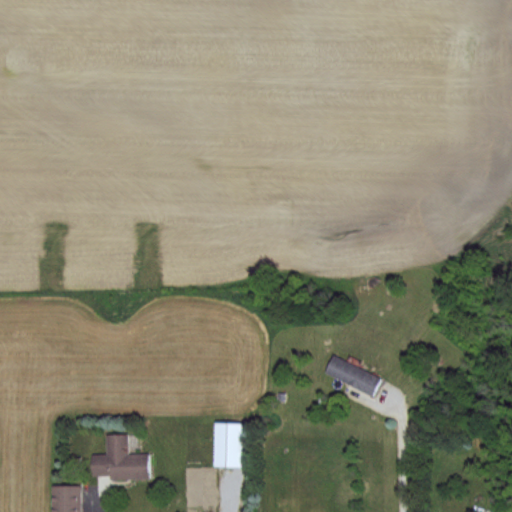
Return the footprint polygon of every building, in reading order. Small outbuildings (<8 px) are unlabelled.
[(359,217),(359,208),(340,208),(340,217),(359,217)] [(324,373),(375,395),(383,377),(332,355),(324,373)] [(241,466),(241,422),(212,422),(212,466),(241,466)] [(148,477),(148,452),(128,452),(128,433),(105,433),(105,453),(90,453),(90,477),(148,477)] [(50,511),(78,511),(79,485),(50,485),(50,511)]
